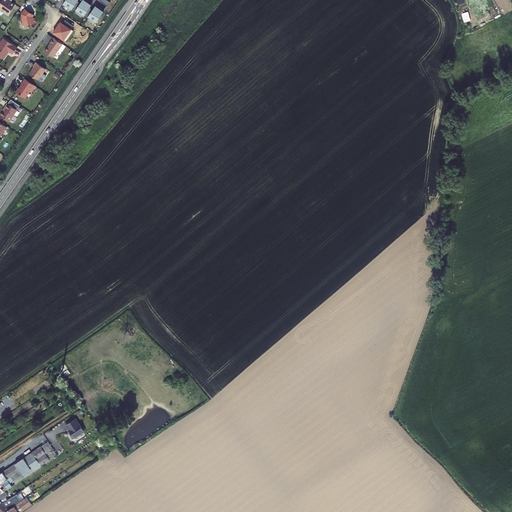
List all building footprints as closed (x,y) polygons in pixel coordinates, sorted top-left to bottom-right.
[(0,0),(0,8),(2,10),(3,10),(10,15),(17,4),(13,2),(10,0),(0,0)] [(71,10),(73,8),(78,1),(78,0),(65,0),(63,4),(71,10)] [(85,15),(90,8),(92,5),(86,1),(86,0),(82,0),(81,3),(76,10),(84,16),(85,15)] [(96,6),(93,10),(88,17),(96,23),(105,10),(102,8),(101,9),(96,6)] [(35,15),(26,9),(23,14),(25,24),(26,25),(37,23),(36,18),(35,18),(34,17),(35,15)] [(469,11),(462,13),(465,22),(471,20),(469,11)] [(0,46),(0,55),(5,59),(8,54),(9,51),(10,51),(14,54),(19,47),(5,38),(0,45),(0,46)] [(64,44),(55,38),(51,43),(51,44),(46,51),(55,57),(64,44)] [(38,62),(35,67),(30,74),(40,80),(47,69),(38,62)] [(33,93),(37,86),(27,79),(23,85),(21,88),(20,88),(17,92),(22,95),(26,98),(31,91),(33,93)] [(9,103),(6,107),(7,108),(5,111),(2,116),(10,122),(19,110),(9,103)] [(8,127),(0,121),(0,138),(2,136),(1,135),(3,133),(3,134),(4,134),(8,127)] [(73,420),(67,425),(70,429),(71,431),(70,432),(73,436),(75,436),(76,437),(86,430),(85,429),(86,429),(84,425),(83,426),(77,418),(76,418),(75,417),(72,419),(73,420)] [(100,446),(105,443),(100,436),(95,439),(100,446)] [(54,443),(52,439),(0,473),(0,483),(2,482),(54,448),(52,444),(54,443)] [(54,448),(2,482),(8,488),(58,455),(54,448)] [(0,483),(0,493),(1,492),(8,488),(2,482),(0,483)] [(0,511),(5,511),(13,507),(25,499),(25,498),(26,498),(21,491),(7,500),(4,503),(3,502),(0,505),(0,511)] [(18,511),(17,510),(28,503),(31,501),(28,497),(26,498),(25,498),(25,499),(13,507),(5,511),(18,511)] [(21,511),(33,504),(31,501),(28,503),(17,510),(18,511),(21,511)]
